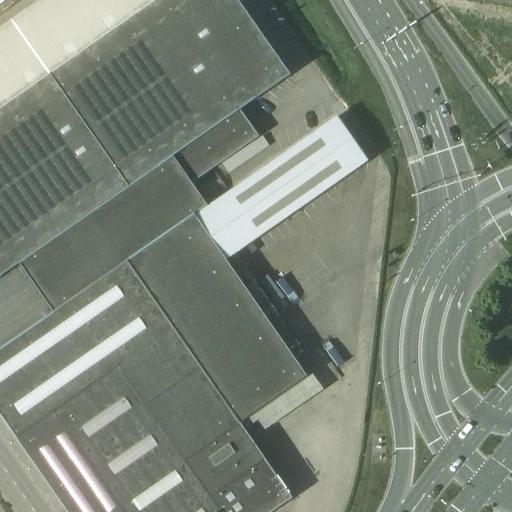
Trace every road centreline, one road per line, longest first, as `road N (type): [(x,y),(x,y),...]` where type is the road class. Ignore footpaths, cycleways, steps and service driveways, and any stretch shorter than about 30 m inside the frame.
road 1 (unknown): [(296,511),(339,397),(334,209)]
road 2 (primary): [(466,241),(415,264),(399,300),(392,346),(407,451),(403,511)]
road 3 (tertiary): [(364,0),(432,126),(466,241)]
road 4 (secondary): [(466,241),(438,288),(423,341),(432,414),(455,453)]
road 5 (primary): [(466,241),(474,276),(458,311),(451,364),(461,394),(484,418)]
road 6 (tertiary): [(511,138),(408,0)]
